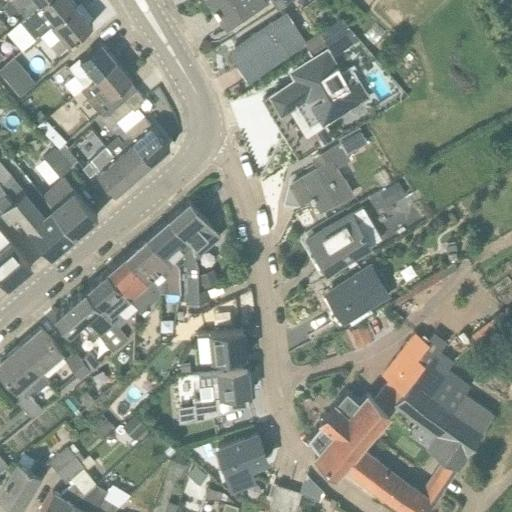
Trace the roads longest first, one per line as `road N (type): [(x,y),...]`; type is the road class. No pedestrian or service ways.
road 1 (residential): [(367,511),(295,443),(280,412),(259,247),(244,193),(228,160),(202,144)]
road 2 (tertiary): [(0,322),(202,144)]
road 3 (tertiary): [(202,144),(202,107),(140,0)]
